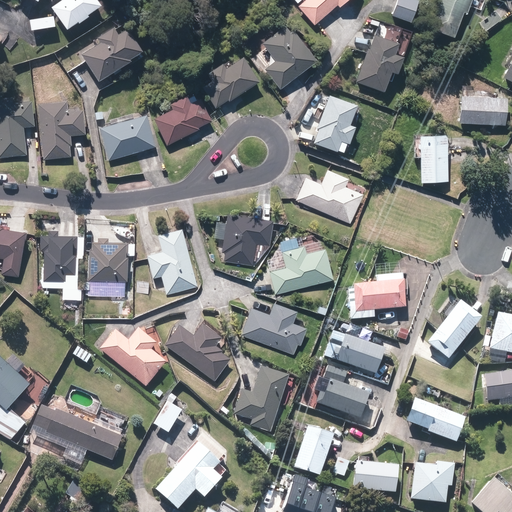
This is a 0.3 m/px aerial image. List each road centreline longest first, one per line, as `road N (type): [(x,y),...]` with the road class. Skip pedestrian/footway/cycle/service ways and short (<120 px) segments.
road 1 (residential): [(0,190),(101,198),(190,187)]
road 2 (residential): [(190,187),(241,126),(273,132),(280,159),(272,169)]
